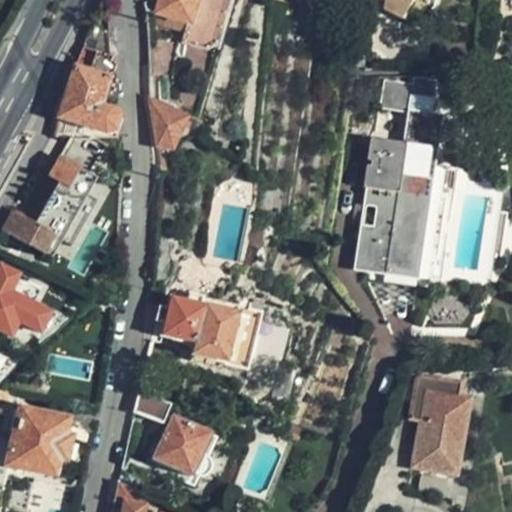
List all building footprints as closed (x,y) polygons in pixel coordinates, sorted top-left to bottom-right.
[(146,0),(145,9),(157,13),(159,0),(146,0)] [(226,0),(159,0),(157,13),(189,22),(186,32),(184,40),(206,46),(215,40),(226,0)] [(398,0),(398,3),(379,1),(378,10),(395,22),(406,0),(407,0),(411,2),(411,0),(398,0)] [(407,0),(406,0),(395,22),(406,29),(417,7),(411,2),(407,0)] [(294,15),(291,10),(269,6),(267,32),(282,36),(283,24),(294,15)] [(189,22),(157,13),(158,24),(186,32),(189,22)] [(111,41),(88,35),(71,67),(74,67),(65,95),(104,105),(113,78),(111,41)] [(434,102),(437,82),(418,79),(417,86),(385,81),(378,108),(409,113),(412,99),(434,102)] [(150,94),(156,144),(171,150),(184,121),(189,124),(192,118),(172,109),(174,104),(166,100),(164,105),(160,103),(162,98),(150,94)] [(104,105),(65,95),(57,122),(106,135),(118,129),(116,108),(104,105)] [(374,140),(368,189),(383,190),(381,208),(378,228),(363,226),(358,263),(376,265),(388,267),(388,272),(412,274),(420,294),(442,297),(444,286),(493,292),(506,180),(459,175),(461,163),(431,159),(436,122),(408,118),(405,144),(374,140)] [(11,214),(2,232),(54,261),(58,253),(67,257),(102,193),(94,189),(98,179),(73,166),(75,161),(64,155),(52,176),(44,191),(27,222),(11,214)] [(52,176),(37,168),(29,183),(44,191),(52,176)] [(383,190),(368,189),(365,206),(381,208),(383,190)] [(373,287),(420,294),(412,274),(388,272),(388,267),(376,265),(373,287)] [(0,329),(14,337),(22,319),(30,322),(36,309),(28,305),(30,301),(11,292),(19,275),(2,267),(0,270),(0,329)] [(192,359),(226,367),(237,316),(174,299),(170,313),(162,310),(158,325),(166,327),(163,339),(194,347),(192,359)] [(81,356),(111,360),(113,340),(83,337),(81,356)] [(423,377),(419,379),(411,419),(421,421),(413,468),(458,476),(472,400),(460,398),(462,384),(423,377)] [(170,408),(138,395),(134,416),(161,428),(170,408)] [(96,430),(99,415),(71,408),(69,423),(96,430)] [(69,423),(10,409),(0,447),(0,462),(55,475),(56,474),(60,457),(65,459),(69,442),(64,441),(69,423)] [(246,437),(253,419),(235,411),(228,430),(246,437)] [(194,478),(212,438),(173,421),(154,461),(194,478)] [(142,511),(145,497),(135,492),(117,483),(113,506),(124,508),(123,511),(142,511)]
